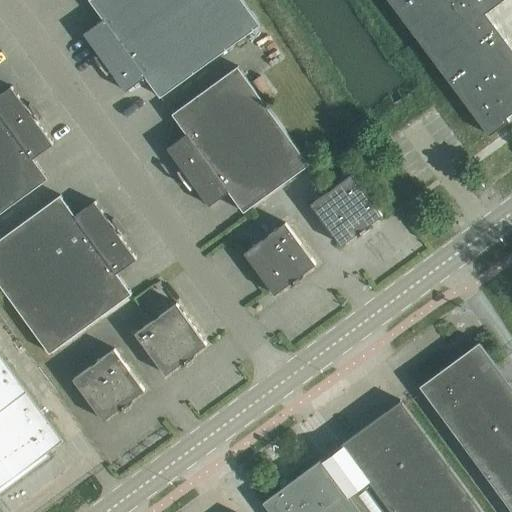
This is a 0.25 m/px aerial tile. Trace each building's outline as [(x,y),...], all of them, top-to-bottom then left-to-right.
[(85,33),(105,62),(190,0),(90,0),(104,19),(85,33)] [(243,0),(190,0),(105,62),(126,90),(146,76),(161,97),(261,24),(243,0)] [(390,0),(490,135),(510,120),(508,117),(511,113),(511,46),(486,12),(502,0),(390,0)] [(168,148),(189,176),(210,205),(229,191),(244,211),(310,164),(239,65),(173,113),(188,133),(168,148)] [(0,138),(33,114),(12,86),(0,94),(0,138)] [(33,114),(0,138),(0,213),(49,178),(34,157),(54,143),(33,114)] [(312,203),(342,244),(383,214),(353,173),(312,203)] [(0,238),(0,282),(15,303),(116,229),(95,200),(76,215),(61,194),(0,238)] [(245,252),(275,293),(317,263),(286,222),(245,252)] [(116,229),(15,303),(50,352),(133,293),(118,272),(137,258),(116,229)] [(136,332),(166,374),(208,343),(177,302),(136,332)] [(421,385),(511,508),(511,384),(480,342),(421,385)] [(74,378),(104,419),(145,389),(115,348),(74,378)] [(49,450),(65,438),(0,349),(0,492),(52,454),(49,450)] [(344,446),(337,451),(380,511),(484,511),(402,400),(342,443),(344,446)] [(380,511),(337,451),(325,460),(323,457),(264,501),(271,511),(380,511)]
